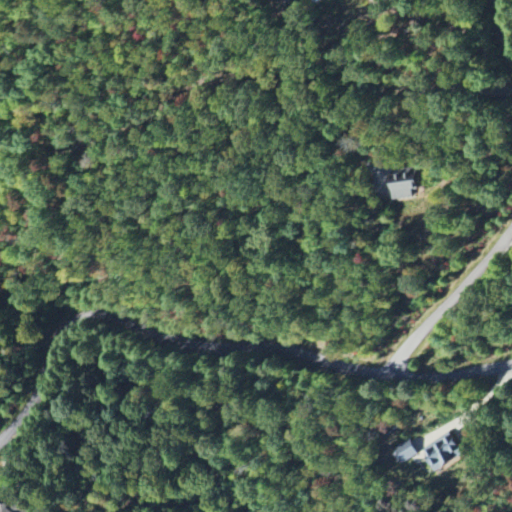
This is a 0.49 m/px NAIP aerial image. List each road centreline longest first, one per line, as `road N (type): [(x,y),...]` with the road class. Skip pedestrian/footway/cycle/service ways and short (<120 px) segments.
road 1 (residential): [(396,376),(268,347),(179,343),(116,317),(88,315),(67,328),(45,386),(0,443)]
road 2 (residential): [(396,376),(413,344),(511,232),(500,0)]
